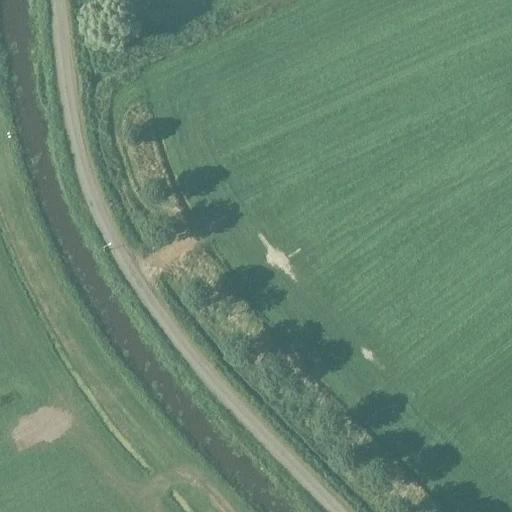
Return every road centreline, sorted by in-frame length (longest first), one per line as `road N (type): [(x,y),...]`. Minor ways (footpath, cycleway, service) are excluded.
road 1 (unclassified): [(335,511),(193,360),(112,240),(78,151),(56,0)]
road 2 (track): [(223,511),(79,342),(44,281),(0,166)]
